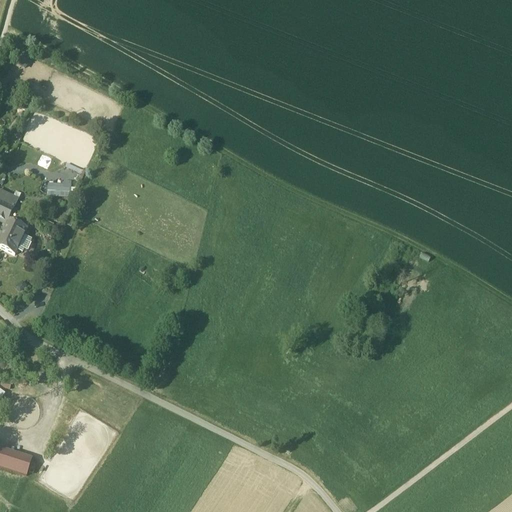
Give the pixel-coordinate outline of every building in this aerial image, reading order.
[(20,53),(15,65),(25,70),(31,57),(20,53)] [(64,185),(48,184),(47,196),(70,198),(71,182),(64,181),(64,185)] [(18,202),(0,193),(0,203),(14,210),(18,202)] [(14,210),(0,203),(0,220),(7,224),(8,222),(14,210)] [(14,210),(8,222),(11,223),(17,211),(14,210)] [(31,218),(17,211),(11,223),(27,230),(32,218),(31,218)] [(27,230),(11,223),(0,246),(0,250),(15,257),(17,251),(23,237),(27,230)] [(31,240),(23,237),(17,251),(24,255),(31,240)] [(32,459),(0,448),(0,469),(26,478),(32,459)]
